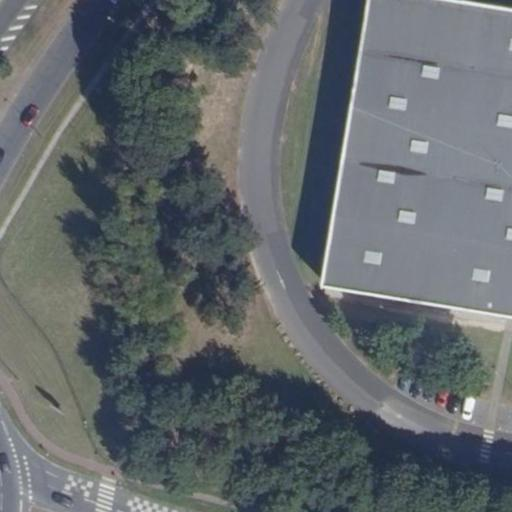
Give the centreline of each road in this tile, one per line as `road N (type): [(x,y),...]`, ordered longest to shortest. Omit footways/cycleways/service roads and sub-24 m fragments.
road 1 (secondary): [(0,156),(104,0)]
road 2 (secondary): [(117,511),(0,464)]
